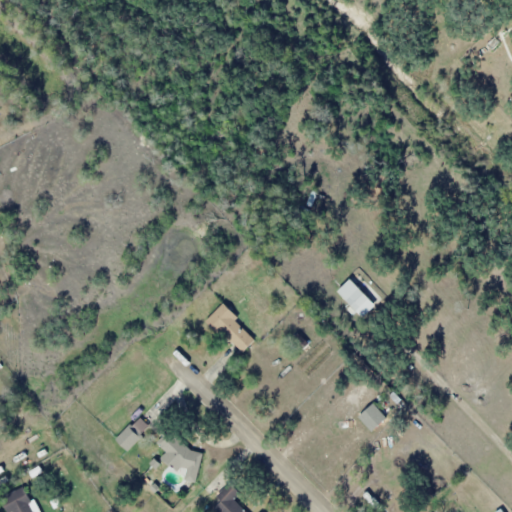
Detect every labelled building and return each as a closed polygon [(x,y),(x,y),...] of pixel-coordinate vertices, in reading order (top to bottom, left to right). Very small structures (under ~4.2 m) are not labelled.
[(338,292),(364,318),(378,305),(352,279),(338,292)] [(208,321),(242,354),(258,338),(223,305),(208,321)] [(119,439),(129,449),(150,428),(140,418),(119,439)] [(207,456),(166,432),(158,445),(167,450),(161,460),(194,480),(207,456)] [(248,511),(238,500),(244,494),(233,482),(210,503),(218,511),(262,511),(260,511),(248,511)]
